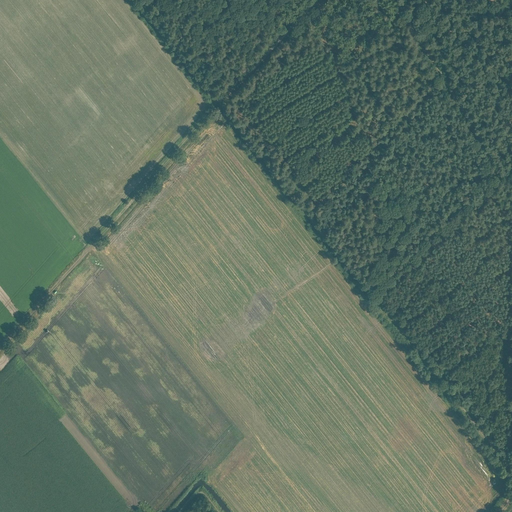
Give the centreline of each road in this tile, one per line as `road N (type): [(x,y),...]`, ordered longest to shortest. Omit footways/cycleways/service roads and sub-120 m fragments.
road 1 (track): [(511,467),(133,0)]
road 2 (track): [(0,353),(319,0)]
